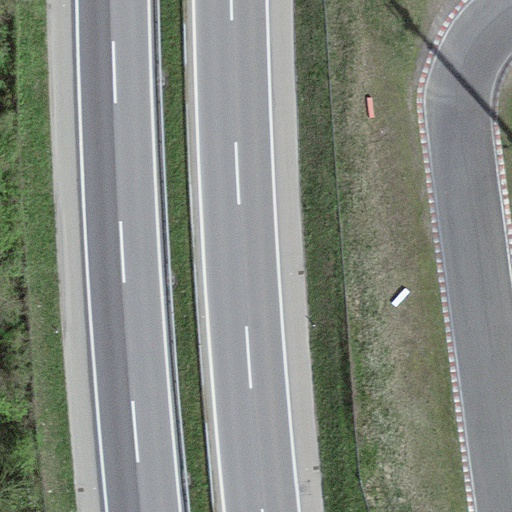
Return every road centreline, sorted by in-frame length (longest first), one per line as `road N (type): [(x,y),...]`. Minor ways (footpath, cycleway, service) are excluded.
road 1 (motorway): [(261,511),(243,332),(228,0)]
road 2 (motorway): [(108,0),(142,511)]
